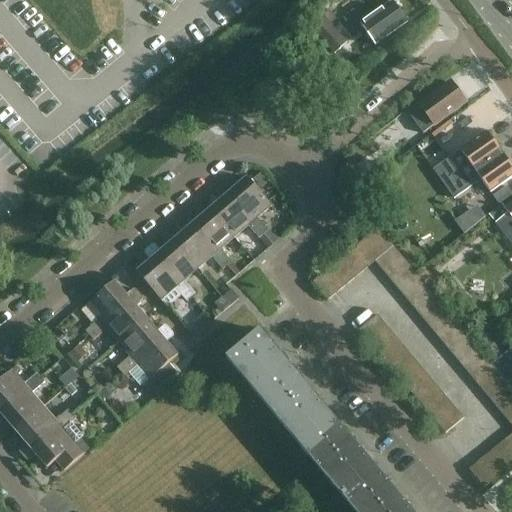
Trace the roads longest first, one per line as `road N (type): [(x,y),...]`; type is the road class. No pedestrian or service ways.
road 1 (residential): [(481,511),(290,281),(290,257),(323,221),(299,177)]
road 2 (residential): [(299,177),(269,144),(233,144),(0,342)]
road 3 (residential): [(511,91),(468,31),(299,177)]
road 4 (residential): [(214,0),(76,107),(4,180)]
